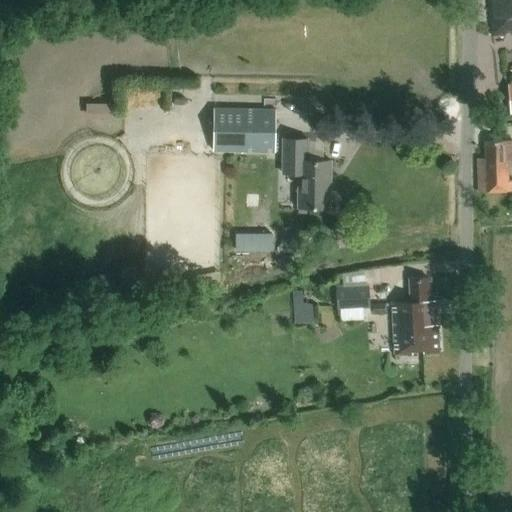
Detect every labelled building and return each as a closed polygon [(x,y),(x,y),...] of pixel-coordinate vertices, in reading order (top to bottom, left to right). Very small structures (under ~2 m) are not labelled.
[(511,0),(487,0),(492,35),(511,32),(511,0)] [(84,102),(85,115),(109,114),(108,101),(84,102)] [(274,151),(275,112),(212,110),(211,149),(274,151)] [(331,210),(332,160),(307,159),(308,137),(282,136),(281,173),(298,173),(296,209),(331,210)] [(478,191),(511,190),(511,179),(503,180),(503,163),(511,162),(511,145),(511,140),(484,141),(484,158),(477,158),(478,191)] [(394,355),(438,353),(436,300),(429,300),(428,277),(410,278),(410,301),(392,302),(394,355)] [(370,308),(369,285),(336,286),(337,309),(370,308)] [(292,291),(295,323),(308,322),(313,322),(311,301),(306,302),(301,302),(300,290),(292,291)] [(373,314),(384,313),(384,304),(372,304),(373,314)]
